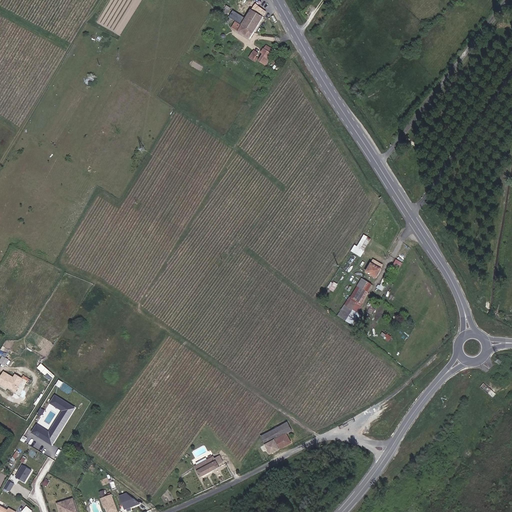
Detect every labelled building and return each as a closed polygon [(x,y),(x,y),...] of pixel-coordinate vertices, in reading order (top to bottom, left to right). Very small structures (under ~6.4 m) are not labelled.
[(266,14),(265,13),(255,6),(246,20),(250,23),(258,27),(266,14)] [(242,26),(245,21),(233,13),(232,15),(224,9),(221,13),(235,21),(239,24),(242,26)] [(249,41),(254,33),(242,26),(239,24),(235,32),(249,41)] [(274,54),(276,51),(267,45),(265,49),(274,54)] [(250,59),(255,62),(261,52),(256,49),(250,59)] [(265,69),(270,61),(274,54),(265,49),(262,54),(264,55),(259,65),(265,69)] [(301,166),(306,170),(314,156),(309,153),(301,166)] [(372,239),(364,235),(358,246),(355,244),(352,251),(362,256),(372,239)] [(397,259),(393,266),(400,269),(404,262),(397,259)] [(372,280),(377,271),(376,270),(379,265),(371,260),(363,274),(372,280)] [(360,276),(340,317),(354,324),(375,284),(360,276)] [(335,291),(338,284),(332,281),(328,288),(335,291)] [(0,375),(0,387),(2,388),(3,387),(8,390),(14,388),(19,379),(12,375),(9,381),(0,375)] [(20,380),(19,379),(14,388),(8,390),(3,387),(2,388),(12,394),(20,380)] [(55,436),(71,411),(52,399),(48,406),(60,414),(46,436),(33,428),(29,435),(48,447),(52,440),(50,439),(53,435),(55,436)] [(277,450),(286,445),(282,435),(290,432),(286,422),(257,435),(265,455),(277,450)] [(435,457),(440,460),(443,456),(438,452),(435,457)] [(199,479),(216,469),(210,459),(209,459),(205,461),(193,469),(199,479)] [(27,477),(30,472),(21,466),(14,478),(22,483),(26,478),(25,478),(26,476),(27,477)] [(70,479),(71,479),(73,476),(60,469),(51,485),(56,488),(59,482),(66,486),(70,479)] [(66,486),(71,489),(77,478),(73,476),(71,479),(70,479),(66,486)] [(8,493),(13,485),(7,482),(2,489),(8,493)] [(122,511),(137,505),(124,496),(117,499),(122,511)] [(113,511),(108,497),(97,501),(100,508),(102,507),(103,511),(113,511)] [(0,511),(17,511),(0,502),(0,511)] [(72,511),(70,502),(61,505),(63,511),(60,511),(72,511)]
